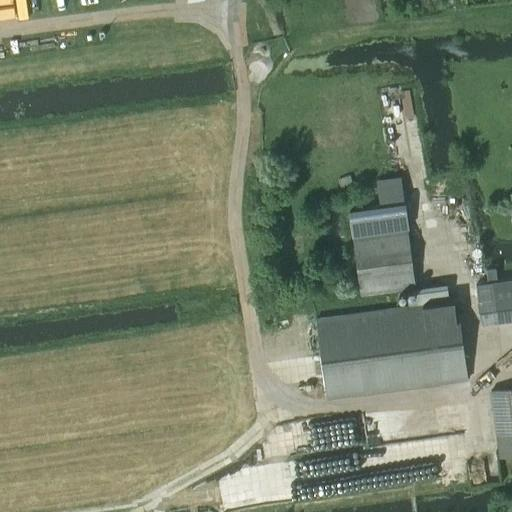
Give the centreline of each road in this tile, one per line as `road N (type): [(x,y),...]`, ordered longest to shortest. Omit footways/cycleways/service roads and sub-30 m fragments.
road 1 (track): [(236,0),(244,106),(235,197),(265,424)]
road 2 (track): [(119,511),(138,509),(292,413)]
